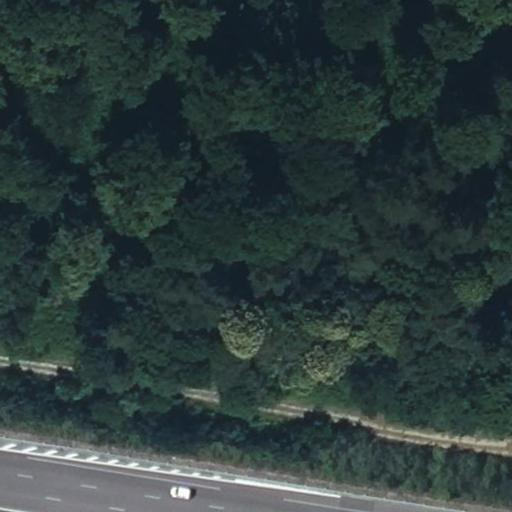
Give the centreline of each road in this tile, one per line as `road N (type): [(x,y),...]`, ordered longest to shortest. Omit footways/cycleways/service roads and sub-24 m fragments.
road 1 (track): [(0,359),(511,445)]
road 2 (motorway): [(187,511),(0,481)]
